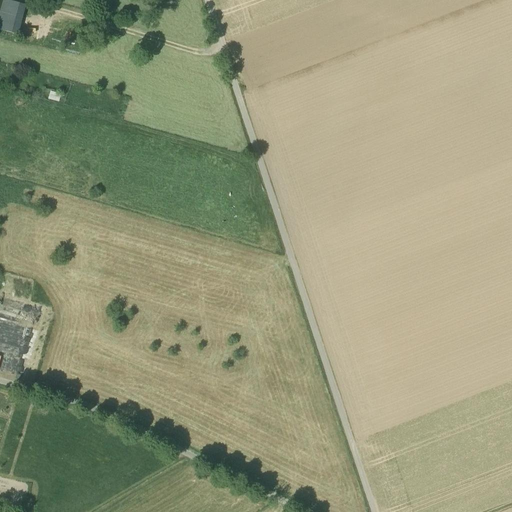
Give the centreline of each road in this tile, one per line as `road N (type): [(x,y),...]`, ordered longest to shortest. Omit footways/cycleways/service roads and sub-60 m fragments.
road 1 (track): [(207,0),(373,511)]
road 2 (track): [(0,381),(90,409),(303,511)]
